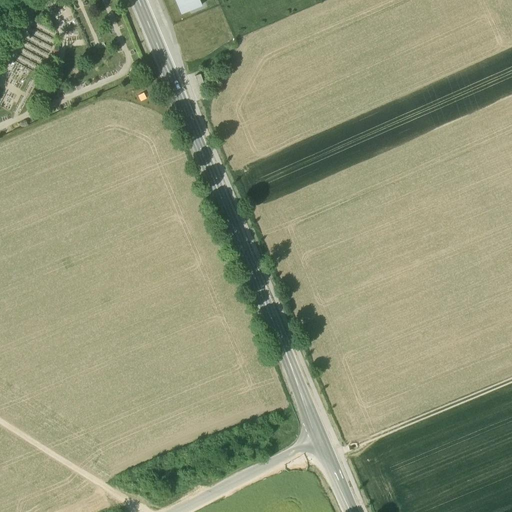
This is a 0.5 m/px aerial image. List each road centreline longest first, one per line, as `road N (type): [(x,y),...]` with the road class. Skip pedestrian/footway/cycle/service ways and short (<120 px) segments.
road 1 (tertiary): [(138,0),(355,511)]
road 2 (track): [(511,385),(333,460)]
road 3 (track): [(0,142),(168,71)]
road 4 (track): [(138,511),(0,417)]
